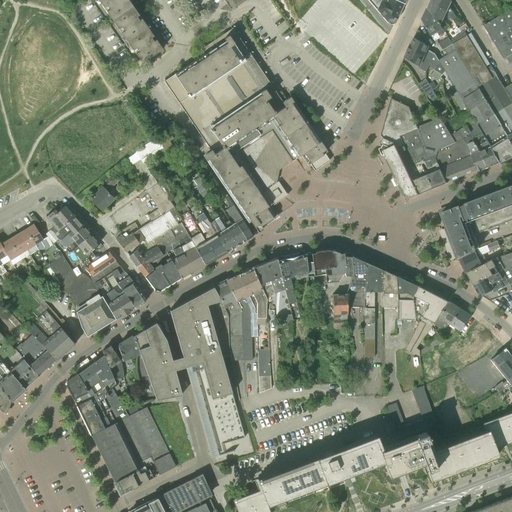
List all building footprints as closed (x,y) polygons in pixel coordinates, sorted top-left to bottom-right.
[(98,0),(112,20),(133,6),(128,0),(98,0)] [(400,9),(381,0),(368,0),(387,22),(390,23),(394,22),(400,9)] [(404,0),(381,0),(400,9),(404,0)] [(441,24),(445,31),(450,25),(442,21),(446,11),(447,10),(434,0),(431,0),(428,8),(441,23),(441,24)] [(434,0),(447,10),(446,11),(448,14),(453,20),(456,16),(449,5),(452,0),(451,0),(434,0)] [(133,6),(112,20),(127,41),(148,27),(142,18),(139,20),(137,16),(139,15),(133,6)] [(504,58),(507,57),(510,62),(511,61),(511,7),(484,25),(504,58)] [(445,31),(441,24),(441,23),(428,8),(422,19),(433,38),(445,32),(445,31)] [(148,27),(127,41),(142,63),(162,48),(156,39),(154,41),(151,37),(154,36),(148,27)] [(433,60),(439,64),(440,62),(434,53),(427,49),(429,45),(422,41),(424,38),(418,29),(409,47),(433,60)] [(453,44),(467,35),(464,31),(451,40),(453,44)] [(279,169),(299,155),(303,153),(310,163),(311,162),(314,168),(326,160),(322,154),(327,151),(320,140),(318,142),(291,102),(285,106),(240,39),(234,43),(227,32),(216,39),(220,44),(165,81),(214,154),(208,158),(258,232),(263,228),(261,225),(276,214),(270,205),(285,195),(277,184),(279,169)] [(511,100),(504,88),(496,75),(492,77),(467,35),(453,44),(511,142),(511,100)] [(511,142),(453,44),(444,49),(447,54),(439,59),(465,103),(467,107),(474,119),(500,161),(511,156),(511,142)] [(439,64),(433,60),(409,47),(405,57),(419,65),(418,67),(426,71),(429,66),(435,70),(439,64)] [(432,99),(437,96),(426,79),(419,83),(427,97),(429,95),(432,99)] [(388,111),(415,120),(409,107),(391,98),(388,111)] [(418,129),(418,128),(415,120),(388,111),(384,123),(409,132),(418,129)] [(456,144),(451,135),(441,119),(418,128),(418,129),(421,134),(425,147),(417,151),(424,168),(434,188),(448,182),(440,166),(436,158),(438,151),(456,144)] [(500,161),(474,119),(464,126),(471,138),(472,138),(475,145),(476,145),(487,167),(488,166),(489,166),(500,161)] [(167,121),(162,123),(166,129),(170,126),(167,121)] [(400,136),(409,132),(384,123),(381,133),(381,134),(382,136),(383,137),(384,137),(395,142),(400,136)] [(471,138),(464,126),(458,130),(468,146),(479,170),(487,167),(476,145),(475,145),(472,138),(471,138)] [(418,129),(409,132),(400,136),(395,142),(399,150),(406,164),(413,178),(420,193),(434,188),(424,168),(417,151),(425,147),(421,134),(418,129)] [(468,146),(458,130),(451,135),(456,144),(438,151),(436,158),(440,166),(448,182),(448,184),(479,170),(468,146)] [(157,138),(168,155),(176,151),(170,141),(174,138),(170,132),(160,137),(157,138)] [(395,142),(384,137),(381,142),(380,143),(387,157),(399,150),(395,142)] [(168,155),(157,138),(147,143),(136,154),(129,160),(142,182),(142,183),(159,208),(148,215),(152,221),(139,229),(145,239),(147,242),(153,238),(159,235),(170,229),(176,225),(182,221),(205,264),(216,258),(195,219),(190,210),(179,215),(148,168),(168,155)] [(406,164),(399,150),(387,157),(394,170),(406,164)] [(413,178),(406,164),(394,170),(400,184),(413,178)] [(98,195),(93,201),(102,210),(113,198),(107,192),(119,181),(114,176),(96,193),(98,195)] [(420,193),(413,178),(400,184),(407,199),(420,193)] [(511,185),(466,202),(466,204),(474,223),(477,233),(511,219),(511,185)] [(211,192),(207,186),(199,191),(203,197),(211,192)] [(460,257),(477,249),(479,247),(470,224),(474,223),(466,204),(460,206),(460,204),(442,211),(460,257)] [(56,213),(65,222),(73,215),(65,206),(56,213)] [(236,224),(246,240),(253,236),(233,206),(227,210),(236,224)] [(65,222),(56,213),(54,210),(46,217),(54,227),(50,230),(58,239),(59,241),(71,230),(65,222)] [(74,233),(83,225),(73,214),(73,215),(65,222),(71,230),(74,233)] [(195,219),(216,258),(227,252),(209,221),(205,214),(195,219)] [(209,221),(227,252),(236,246),(226,229),(217,216),(209,221)] [(182,221),(176,225),(181,234),(175,237),(193,270),(205,264),(182,221)] [(26,229),(35,244),(39,249),(45,249),(52,245),(47,237),(43,239),(34,224),(26,229)] [(226,229),(236,246),(246,240),(236,224),(226,229)] [(71,230),(59,241),(69,254),(73,250),(91,233),(83,225),(74,233),(71,230)] [(18,234),(27,249),(35,244),(26,229),(18,234)] [(136,244),(145,239),(139,229),(124,239),(121,235),(115,239),(126,252),(136,244)] [(170,229),(159,235),(165,245),(160,250),(163,255),(167,253),(181,277),(193,270),(175,237),(170,229)] [(50,230),(45,234),(53,243),(58,239),(50,230)] [(73,250),(86,267),(91,264),(88,258),(93,253),(91,251),(100,243),(91,233),(73,250)] [(18,234),(9,239),(19,254),(27,249),(18,234)] [(137,266),(145,260),(148,263),(163,255),(160,250),(165,245),(159,235),(153,238),(157,246),(142,256),(138,251),(129,256),(137,266)] [(9,239),(1,244),(7,254),(10,259),(19,254),(9,239)] [(490,252),(501,248),(498,241),(488,244),(490,252)] [(477,249),(460,257),(468,272),(486,262),(482,256),(480,256),(477,249)] [(313,264),(314,277),(310,277),(311,285),(325,283),(339,282),(345,272),(346,271),(343,253),(340,253),(339,252),(332,250),(323,250),(316,251),(317,263),(313,264)] [(91,264),(86,267),(85,268),(92,276),(115,260),(116,260),(110,252),(109,251),(99,258),(98,255),(96,257),(93,253),(88,258),(91,264)] [(289,268),(291,277),(308,273),(306,254),(303,255),(302,252),(287,255),(290,268),(289,268)] [(486,262),(468,272),(474,284),(486,277),(487,278),(502,271),(504,270),(503,269),(505,269),(511,267),(511,266),(511,252),(499,257),(486,262)] [(153,270),(145,276),(155,290),(159,291),(181,277),(167,253),(163,255),(148,263),(153,270)] [(116,318),(93,281),(83,273),(76,277),(71,268),(62,255),(49,264),(74,305),(81,327),(87,336),(116,318)] [(283,278),(285,284),(292,282),(291,277),(289,268),(290,268),(287,255),(277,258),(283,278)] [(347,294),(347,307),(365,307),(365,262),(351,255),(353,272),(347,292),(347,294)] [(253,267),(261,285),(271,280),(275,292),(285,288),(285,284),(283,278),(277,258),(253,267)] [(106,276),(111,273),(121,266),(115,260),(92,276),(90,277),(93,281),(116,318),(125,312),(111,290),(113,289),(106,276)] [(145,260),(137,266),(145,276),(153,270),(148,263),(145,260)] [(365,262),(365,307),(365,357),(375,357),(375,292),(382,292),(381,269),(365,262)] [(115,278),(125,271),(121,266),(111,273),(115,278)] [(254,324),(256,324),(256,315),(266,315),(265,299),(261,288),(262,288),(261,285),(253,267),(240,273),(254,308),(254,324)] [(381,269),(382,292),(382,307),(399,307),(397,299),(396,276),(381,269)] [(4,274),(6,271),(5,271),(2,276),(8,280),(10,278),(4,274)] [(125,271),(115,278),(134,307),(135,307),(135,308),(144,303),(145,298),(125,271)] [(486,277),(474,284),(481,296),(493,289),(494,292),(509,283),(502,271),(487,278),(486,277)] [(115,278),(111,273),(106,276),(113,289),(111,290),(125,312),(134,307),(115,278)] [(242,311),(244,360),(252,360),(252,337),(256,336),(256,324),(254,324),(254,308),(240,273),(227,279),(242,311)] [(397,299),(399,307),(399,317),(413,317),(413,300),(412,296),(417,286),(418,285),(415,284),(411,285),(399,280),(399,277),(396,276),(397,299)] [(229,345),(230,355),(232,360),(244,360),(242,311),(227,279),(227,278),(213,286),(229,314),(229,334),(229,345)] [(39,322),(66,352),(75,344),(63,330),(68,325),(62,318),(61,320),(26,281),(22,285),(39,303),(33,309),(37,313),(35,316),(38,319),(40,322),(39,322)] [(210,340),(229,334),(229,314),(213,286),(169,310),(180,348),(206,341),(206,342),(211,341),(210,340)] [(413,300),(425,306),(421,314),(422,314),(405,349),(419,356),(418,350),(418,345),(421,341),(426,334),(432,323),(446,302),(438,297),(417,286),(412,296),(413,300)] [(347,318),(347,307),(347,294),(332,295),(333,319),(347,318)] [(447,301),(446,302),(432,323),(443,331),(448,323),(458,308),(447,301)] [(458,308),(448,323),(459,331),(469,316),(458,308)] [(27,330),(30,333),(57,359),(66,352),(39,322),(40,322),(38,319),(27,330)] [(133,335),(140,354),(156,399),(182,394),(175,369),(181,367),(185,366),(211,457),(235,450),(234,449),(224,452),(221,444),(245,437),(222,357),(230,355),(229,345),(229,334),(210,340),(211,341),(206,342),(206,341),(180,348),(182,356),(177,357),(172,359),(166,339),(155,321),(133,335)] [(347,321),(334,321),(334,330),(347,330),(347,321)] [(39,376),(14,347),(3,336),(0,332),(0,358),(3,362),(26,387),(39,376)] [(39,376),(57,359),(30,333),(14,347),(39,376)] [(118,345),(123,360),(140,354),(133,335),(126,340),(118,345)] [(418,350),(419,356),(446,341),(444,336),(426,345),(418,350)] [(117,384),(119,384),(121,383),(121,382),(123,382),(122,377),(124,376),(122,363),(121,361),(123,360),(118,345),(113,348),(111,345),(102,351),(104,354),(106,357),(104,359),(109,367),(117,384)] [(498,368),(511,356),(511,353),(507,348),(506,348),(505,347),(503,349),(491,359),(498,368)] [(258,351),(259,392),(271,388),(270,351),(258,351)] [(112,387),(117,384),(109,367),(104,359),(106,357),(104,354),(103,355),(96,360),(90,364),(90,365),(107,391),(112,388),(112,387)] [(511,356),(498,368),(507,379),(503,383),(502,381),(495,387),(498,392),(504,389),(510,384),(511,381),(511,356)] [(0,385),(12,400),(12,399),(26,387),(3,362),(0,358),(0,385)] [(109,395),(107,391),(90,365),(79,373),(94,398),(95,401),(109,395)] [(94,398),(79,373),(78,373),(67,381),(66,385),(77,406),(94,398)] [(91,435),(93,434),(129,416),(117,390),(121,388),(119,384),(117,384),(112,387),(112,388),(107,391),(109,395),(95,401),(96,403),(87,408),(80,413),(91,435)] [(12,400),(0,385),(0,408),(0,409),(2,410),(7,412),(12,400)] [(414,397),(426,392),(424,387),(412,392),(414,397)] [(416,402),(428,398),(426,392),(414,397),(416,402)] [(418,408),(430,403),(428,398),(416,402),(418,408)] [(386,406),(388,412),(398,408),(396,402),(386,406)] [(420,413),(432,409),(430,403),(418,408),(420,413)] [(113,475),(128,468),(148,458),(150,461),(152,460),(159,474),(176,466),(147,408),(147,407),(129,416),(93,434),(97,442),(97,443),(113,475)] [(398,408),(388,412),(390,418),(400,414),(398,408)] [(420,413),(422,418),(434,414),(432,409),(420,413)] [(429,440),(426,431),(380,449),(374,435),(346,446),(347,448),(333,453),(332,451),(324,454),(324,456),(324,457),(258,481),(262,491),(234,501),(237,511),(270,511),(267,503),(326,481),(326,480),(334,476),(341,474),(341,475),(383,460),(389,475),(405,469),(424,462),(431,480),(498,455),(495,447),(511,440),(511,414),(486,424),(489,432),(431,453),(427,441),(429,440)] [(400,414),(390,418),(392,423),(403,419),(400,414)] [(417,421),(420,430),(437,424),(434,414),(422,418),(417,421)] [(403,419),(392,423),(395,429),(405,425),(403,419)] [(420,430),(417,421),(411,423),(414,432),(420,430)] [(411,423),(405,425),(395,429),(398,438),(414,432),(411,423)] [(128,468),(137,486),(157,475),(150,461),(148,458),(128,468)] [(120,494),(137,486),(128,468),(113,475),(111,476),(120,494)] [(129,511),(184,511),(205,501),(210,498),(212,497),(201,475),(164,494),(163,493),(145,503),(129,511)] [(511,511),(511,496),(469,511),(511,511)] [(184,511),(216,511),(210,498),(205,501),(184,511)]
